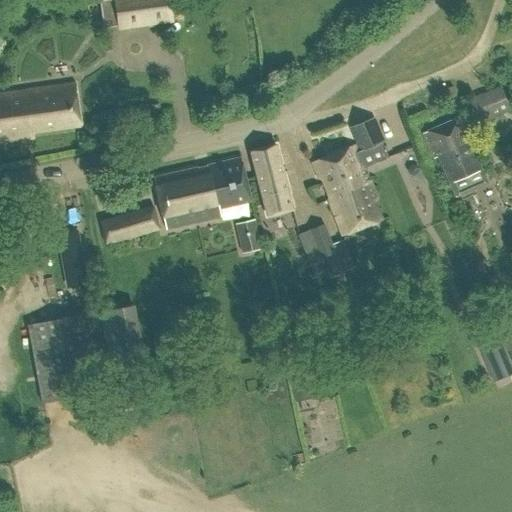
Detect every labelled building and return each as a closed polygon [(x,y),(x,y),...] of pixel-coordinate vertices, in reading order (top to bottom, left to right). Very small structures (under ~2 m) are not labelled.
[(113,0),(117,29),(137,26),(133,0),(113,0)] [(167,0),(151,0),(155,24),(171,22),(167,0)] [(501,85),(482,92),(491,116),(510,109),(501,85)] [(72,86),(0,95),(0,141),(31,138),(30,132),(77,125),(72,86)] [(468,183),(465,175),(478,169),(466,143),(469,141),(459,118),(421,134),(431,157),(435,157),(446,183),(448,182),(452,190),(458,192),(466,188),(468,183)] [(371,119),(349,128),(359,152),(356,154),(362,170),(388,159),(381,143),(371,119)] [(292,209),(276,146),(251,152),(268,216),(292,209)] [(353,146),(309,164),(316,180),(320,178),(329,200),(363,186),(362,184),(367,182),(362,170),(356,154),(353,146)] [(212,209),(251,200),(241,158),(207,166),(207,168),(199,170),(198,168),(154,178),(166,230),(215,218),(212,209)] [(329,200),(327,201),(341,235),(379,220),(371,200),(374,198),(367,182),(362,184),(363,186),(329,200)] [(113,243),(158,230),(159,230),(153,206),(100,221),(106,244),(113,243)] [(254,220),(236,224),(243,254),(261,249),(254,220)] [(321,259),(334,253),(322,225),(309,230),(321,259)] [(83,281),(74,233),(58,236),(67,284),(83,281)] [(26,321),(42,399),(100,387),(85,309),(26,321)] [(491,373),(510,365),(491,319),(472,327),(491,373)] [(402,349),(377,352),(379,371),(405,368),(402,349)]
